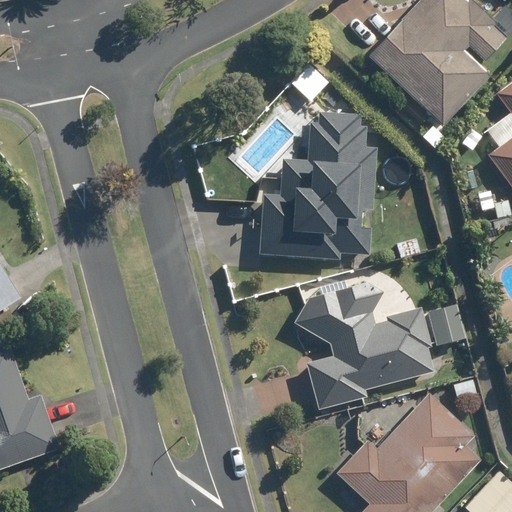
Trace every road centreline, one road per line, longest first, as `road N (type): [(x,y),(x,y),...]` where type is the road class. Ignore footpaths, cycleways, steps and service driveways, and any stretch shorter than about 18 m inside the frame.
road 1 (residential): [(50,75),(150,462),(165,493)]
road 2 (residential): [(230,469),(123,60)]
road 3 (residential): [(251,0),(123,60)]
